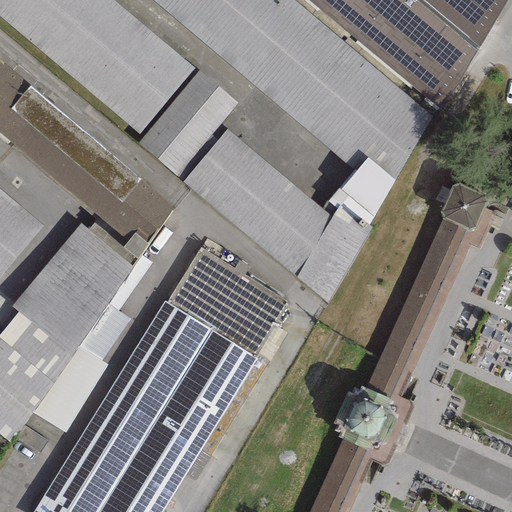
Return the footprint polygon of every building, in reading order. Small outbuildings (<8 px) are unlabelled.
[(193,70),(110,0),(0,0),(0,17),(138,134),(193,70)] [(292,0),(152,0),(356,171),(367,158),(395,181),(430,117),(292,0)] [(308,0),(439,110),(506,0),(308,0)] [(176,209),(0,63),(0,134),(128,241),(122,249),(137,260),(176,209)] [(238,102),(197,70),(137,144),(178,177),(238,102)] [(226,130),(182,182),(327,303),(371,227),(367,224),(339,203),(336,209),(332,216),(226,130)] [(367,224),(395,181),(367,158),(356,171),(340,190),(339,188),(327,200),(336,209),(339,203),(367,224)] [(346,511),(369,461),(381,465),(385,462),(411,406),(409,402),(399,397),(469,245),(478,250),(493,213),(483,209),(487,202),(484,195),(458,183),(452,185),(440,213),(442,218),(364,390),(359,388),(357,391),(352,389),(349,394),(346,393),(332,423),(338,425),(334,431),(339,433),(337,437),(343,439),(309,511),(346,511)] [(0,275),(41,227),(0,191),(0,275)] [(0,433),(9,441),(137,260),(122,249),(93,224),(87,231),(80,224),(11,307),(18,312),(0,334),(0,433)] [(163,302),(33,511),(160,511),(255,358),(251,356),(284,302),(200,250),(166,304),(163,302)]
